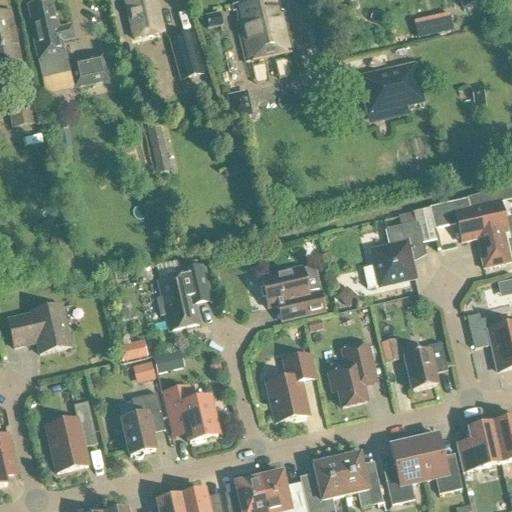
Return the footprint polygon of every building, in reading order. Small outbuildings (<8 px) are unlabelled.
[(126,0),(127,4),(124,5),(133,44),(162,37),(156,10),(155,10),(152,0),(126,0)] [(232,9),(233,16),(236,15),(238,25),(235,25),(245,67),(292,57),(282,15),(279,16),(276,5),(280,4),(278,0),(236,0),(238,8),(232,9)] [(438,12),(435,0),(420,0),(424,15),(438,12)] [(458,0),(461,12),(485,7),(483,0),(458,0)] [(27,10),(30,23),(28,24),(41,80),(70,74),(74,93),(109,85),(103,58),(68,66),(66,59),(64,59),(61,45),(74,42),(71,29),(58,32),(56,20),(53,21),(50,5),(27,10)] [(499,11),(488,13),(490,25),(501,23),(499,11)] [(0,15),(0,71),(21,67),(10,13),(0,15)] [(452,35),(448,18),(436,21),(439,37),(452,35)] [(204,22),(206,34),(220,31),(217,19),(204,22)] [(170,45),(181,84),(202,78),(191,39),(170,45)] [(391,98),(368,104),(372,119),(424,107),(415,68),(385,75),(391,98)] [(481,84),(469,87),(475,111),(486,108),(481,84)] [(242,97),(222,101),(227,125),(246,121),(242,97)] [(8,106),(12,132),(34,128),(29,102),(8,106)] [(146,130),(157,177),(169,174),(158,127),(146,130)] [(240,151),(236,131),(218,134),(222,154),(240,151)] [(460,248),(476,244),(483,273),(510,267),(503,238),(506,237),(499,206),(469,213),(466,203),(428,212),(433,234),(456,228),(460,248)] [(45,221),(51,213),(46,208),(39,216),(45,221)] [(428,213),(415,216),(417,226),(422,248),(435,245),(428,213)] [(415,216),(398,220),(401,230),(417,226),(415,216)] [(414,283),(409,262),(425,258),(422,248),(417,226),(401,230),(384,234),(388,252),(371,256),(374,270),(362,273),(366,292),(378,290),(378,291),(414,283)] [(0,275),(20,271),(17,256),(0,259),(0,275)] [(192,298),(207,295),(202,272),(186,275),(187,279),(157,286),(161,303),(157,304),(160,320),(164,319),(168,336),(199,329),(192,298)] [(276,311),(280,326),(324,316),(319,297),(308,299),(301,272),(260,282),(267,313),(276,311)] [(355,302),(343,293),(336,302),(348,311),(355,302)] [(13,353),(36,347),(39,359),(70,352),(61,311),(29,318),(30,319),(7,325),(13,353)] [(490,350),(497,376),(511,372),(511,329),(493,334),(490,322),(479,324),(478,319),(466,322),(473,354),(490,350)] [(307,328),(309,336),(322,333),(320,325),(307,328)] [(380,347),(385,367),(400,363),(395,343),(380,347)] [(138,362),(135,347),(119,351),(122,366),(138,362)] [(403,360),(412,396),(436,390),(432,377),(435,373),(445,371),(440,347),(426,351),(427,355),(403,360)] [(346,374),(328,379),(333,397),(337,396),(341,413),(365,407),(362,392),(375,389),(367,349),(342,355),(346,374)] [(163,359),(152,362),(156,379),(167,376),(163,359)] [(266,389),(275,428),(307,420),(299,387),(313,384),(308,360),(283,365),(286,380),(283,385),(266,389)] [(222,381),(219,368),(208,370),(211,383),(222,381)] [(154,383),(150,369),(140,372),(144,386),(154,383)] [(187,439),(189,448),(217,441),(208,402),(189,406),(186,392),(165,397),(175,441),(187,439)] [(148,426),(162,423),(156,398),(131,404),(135,421),(121,424),(129,461),(132,460),(133,461),(134,462),(135,463),(136,463),(138,463),(140,463),(141,462),(142,461),(143,460),(143,459),(143,458),(155,455),(148,426)] [(45,431),(56,478),(87,471),(80,441),(94,437),(87,406),(73,410),(76,424),(45,431)] [(511,423),(491,428),(500,468),(511,465),(511,423)] [(500,468),(491,428),(466,434),(468,446),(455,449),(462,477),(500,468)] [(5,482),(16,480),(7,439),(0,440),(0,491),(6,490),(5,482)] [(422,444),(413,446),(422,486),(435,484),(438,499),(461,494),(454,464),(443,466),(437,441),(435,441),(434,439),(422,442),(422,444)] [(422,486),(413,446),(404,449),(403,446),(391,449),(392,451),(390,452),(395,477),(384,480),(391,510),(414,505),(410,489),(422,486)] [(340,463),(335,464),(344,501),(356,498),(359,511),(364,511),(382,508),(377,484),(365,487),(359,459),(355,460),(351,457),(342,459),(340,463)] [(303,501),(305,511),(333,511),(331,504),(344,501),(335,464),(331,465),(327,463),(319,465),(316,469),(312,470),(318,498),(303,501)] [(305,511),(303,501),(301,492),(286,496),(281,477),(257,482),(264,511),(305,511)] [(264,511),(257,482),(234,488),(238,507),(226,509),(226,511),(264,511)] [(203,495),(179,500),(182,511),(220,511),(219,507),(209,509),(205,506),(203,495)] [(182,511),(179,500),(156,506),(157,511),(182,511)]
